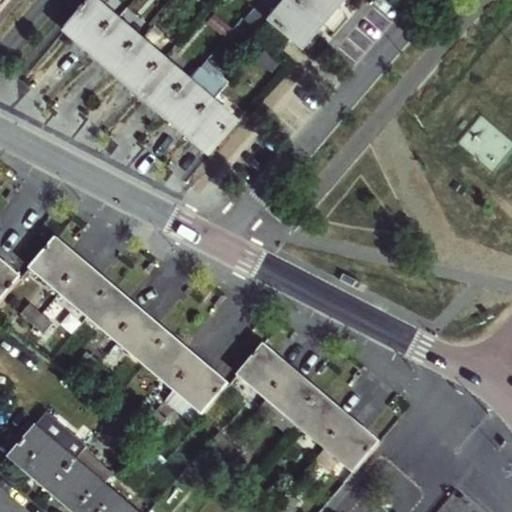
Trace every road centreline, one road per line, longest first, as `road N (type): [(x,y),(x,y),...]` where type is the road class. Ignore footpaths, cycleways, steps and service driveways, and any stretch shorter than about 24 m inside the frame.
road 1 (residential): [(218,243),(427,0)]
road 2 (residential): [(218,243),(472,372)]
road 3 (residential): [(0,130),(218,243)]
